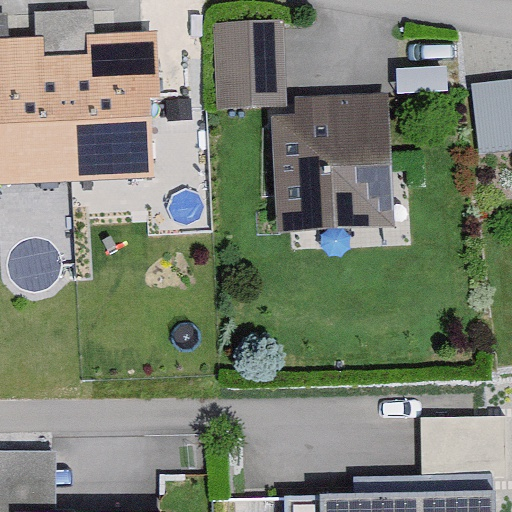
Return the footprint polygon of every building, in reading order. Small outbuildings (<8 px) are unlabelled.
[(0,193),(147,191),(145,40),(86,41),(86,20),(27,21),(27,45),(0,45),(0,193)] [(277,113),(272,27),(205,31),(210,116),(277,113)] [(511,155),(511,84),(465,89),(472,160),(511,155)] [(384,234),(379,101),(288,104),(289,123),(266,124),(271,238),(384,234)] [(499,496),(498,424),(414,426),(415,480),(348,482),(349,501),(275,502),(275,511),(488,511),(488,496),(499,496)] [(0,511),(47,511),(47,460),(0,459),(0,511)]
